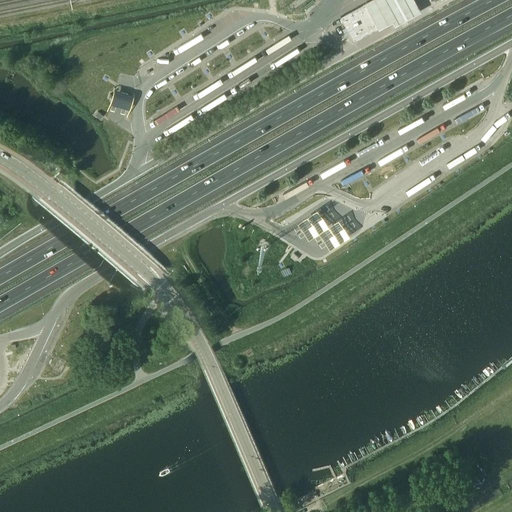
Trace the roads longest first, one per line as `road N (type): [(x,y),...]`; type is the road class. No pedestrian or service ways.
road 1 (motorway): [(0,303),(511,14)]
road 2 (motorway): [(493,0),(0,276)]
road 3 (tertiary): [(202,348),(159,286),(59,201)]
road 4 (tertiary): [(202,348),(275,511)]
road 5 (motorway): [(131,176),(0,252)]
